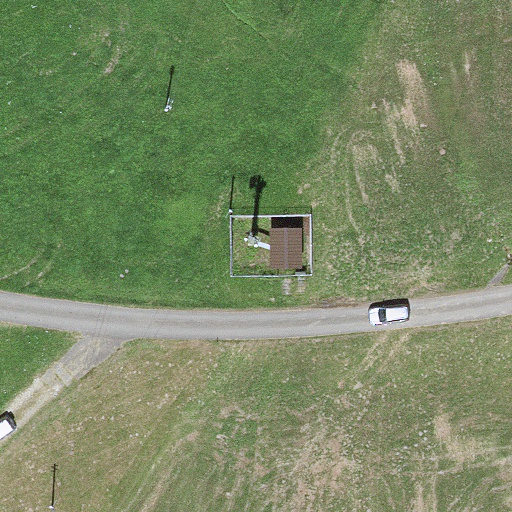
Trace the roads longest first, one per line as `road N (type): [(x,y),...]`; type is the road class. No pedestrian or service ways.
road 1 (unclassified): [(511,298),(239,321),(0,301)]
road 2 (track): [(0,441),(29,422),(116,316)]
